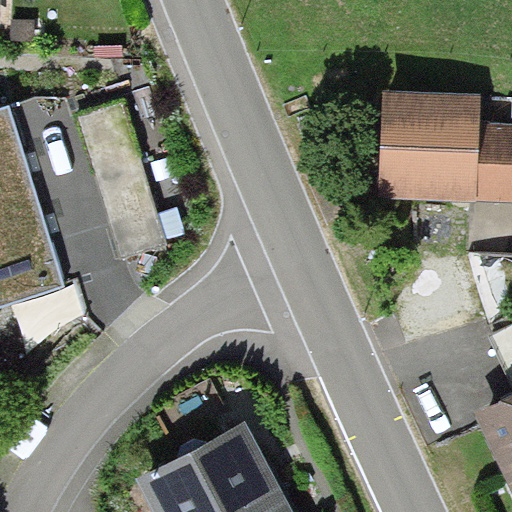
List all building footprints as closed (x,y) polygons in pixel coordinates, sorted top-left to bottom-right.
[(476,98),(386,96),(384,192),(511,194),(511,128),(475,128),(476,98)] [(123,109),(79,124),(123,255),(167,241),(123,109)] [(15,118),(0,122),(0,202),(38,191),(15,118)] [(38,191),(0,202),(0,304),(66,283),(38,191)] [(511,402),(488,415),(511,461),(511,402)] [(240,433),(148,475),(166,511),(242,511),(271,497),(240,433)] [(279,511),(271,497),(242,511),(279,511)]
